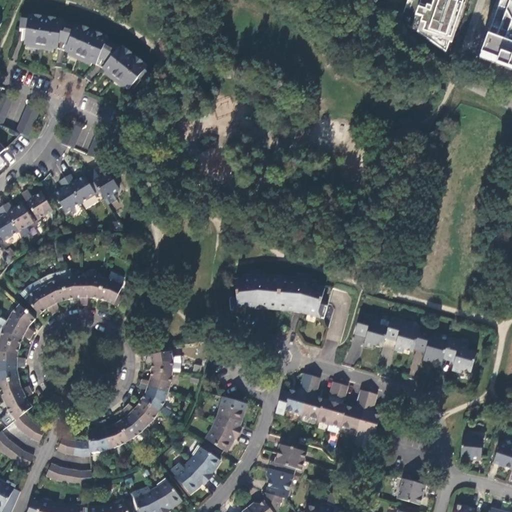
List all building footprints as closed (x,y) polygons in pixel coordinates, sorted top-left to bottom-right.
[(422,17),(417,32),(446,53),(464,0),(434,0),(432,7),(419,3),(418,8),(416,15),(422,17)] [(511,0),(500,0),(479,57),(511,69),(511,0)] [(117,80),(129,90),(132,87),(135,89),(141,81),(144,83),(150,74),(145,70),(147,67),(143,63),(137,58),(132,55),(126,50),(121,46),(120,47),(107,40),(108,38),(95,33),(89,31),(76,25),(76,26),(62,22),(62,21),(48,19),(42,18),(35,17),(29,16),(28,19),(22,18),(20,29),(27,30),(25,40),(25,42),(30,43),(36,44),(37,41),(44,42),(49,43),(49,46),(55,46),(58,47),(59,47),(60,43),(62,33),(73,36),(69,45),(67,50),(71,52),(76,54),(78,51),(83,53),(89,55),(89,59),(95,62),(98,64),(100,59),(105,50),(114,55),(108,63),(104,68),(108,70),(114,74),(116,71),(121,75),(117,80)] [(60,43),(69,45),(73,36),(62,33),(60,43)] [(100,59),(108,63),(114,55),(105,50),(100,59)] [(93,64),(95,62),(89,59),(89,55),(83,53),(82,59),(93,64)] [(107,73),(117,80),(121,75),(116,71),(114,74),(108,70),(107,73)] [(8,96),(1,94),(0,96),(0,99),(12,105),(14,99),(8,96)] [(12,105),(0,99),(0,108),(9,112),(12,105)] [(25,111),(38,116),(40,110),(27,105),(25,111)] [(0,108),(0,116),(6,119),(9,112),(0,108)] [(35,123),(38,116),(25,111),(23,118),(35,123)] [(20,125),(32,130),(35,123),(23,118),(20,125)] [(70,123),(67,130),(80,135),(83,129),(70,123)] [(20,125),(17,132),(29,137),(32,130),(20,125)] [(67,130),(64,136),(77,142),(80,135),(67,130)] [(95,141),(107,146),(109,140),(97,135),(95,141)] [(62,144),(68,146),(75,149),(77,142),(64,136),(62,144)] [(92,148),(103,153),(107,146),(95,141),(92,148)] [(89,155),(100,160),(103,153),(92,148),(89,155)] [(95,169),(89,173),(104,199),(119,189),(108,171),(99,177),(95,169)] [(71,174),(65,178),(80,203),(95,194),(84,176),(75,181),(71,174)] [(80,203),(65,178),(59,181),(63,189),(54,194),(65,212),(80,203)] [(28,191),(22,194),(37,219),(52,210),(41,192),(33,198),(28,191)] [(9,202),(3,206),(18,231),(33,222),(22,205),(14,210),(9,202)] [(18,231),(3,206),(0,207),(0,214),(2,217),(0,218),(0,235),(3,240),(18,231)] [(318,287),(319,284),(310,281),(311,277),(305,276),(298,275),(297,279),(265,275),(265,272),(258,271),(251,272),(252,276),(243,277),(243,280),(236,281),(237,298),(230,298),(231,311),(258,308),(298,311),(325,319),(328,307),(321,305),(325,289),(318,287)] [(43,287),(57,312),(60,311),(58,303),(60,302),(68,300),(63,280),(61,272),(51,275),(40,281),(43,287)] [(92,297),(99,299),(104,279),(95,276),(83,277),(84,305),(88,305),(89,298),(92,297)] [(84,305),(83,277),(76,277),(69,278),(63,280),(68,300),(79,298),(79,305),(84,305)] [(108,301),(118,307),(123,297),(119,295),(124,286),(113,280),(104,279),(99,299),(108,301)] [(57,312),(43,287),(34,292),(26,299),(40,315),(45,310),(48,308),(53,315),(57,312)] [(332,291),(325,289),(321,305),(328,307),(332,291)] [(30,326),(36,319),(20,305),(13,313),(8,322),(33,336),(35,332),(29,328),(30,326)] [(382,319),(382,317),(362,312),(357,330),(367,334),(367,337),(365,343),(374,346),(374,344),(384,347),(386,338),(387,334),(390,327),(380,324),(382,319)] [(410,327),(412,322),(393,316),(391,321),(390,327),(387,334),(398,338),(397,342),(395,350),(401,351),(402,348),(413,352),(415,348),(415,345),(420,331),(410,327)] [(33,336),(8,322),(3,331),(0,341),(21,347),(23,339),(25,337),(31,340),(33,336)] [(441,333),(421,326),(420,331),(415,345),(427,348),(426,351),(424,360),(433,362),(434,359),(442,362),(443,358),(444,355),(448,341),(440,338),(441,333)] [(444,355),(455,358),(455,362),(452,369),(461,372),(462,369),(471,372),(477,352),(467,348),(469,343),(450,337),(448,341),(444,355)] [(0,361),(25,363),(26,358),(19,357),(18,355),(21,347),(0,341),(0,361)] [(330,362),(335,349),(324,345),(323,349),(304,343),(311,356),(330,362)] [(171,347),(161,348),(151,350),(152,363),(152,370),(173,372),(174,363),(173,357),(172,351),(171,347)] [(339,349),(335,349),(330,362),(337,363),(335,361),(339,349)] [(181,356),(173,357),(174,363),(173,372),(180,373),(181,362),(181,356)] [(25,363),(0,361),(0,382),(20,378),(18,371),(18,368),(25,367),(25,363)] [(173,372),(152,370),(152,376),(150,381),(143,380),(142,383),(169,392),(172,384),(173,372)] [(282,392),(277,412),(284,415),(285,410),(302,415),(313,376),(305,374),(301,388),(296,391),(291,390),(290,394),(282,392)] [(318,419),(324,399),(320,398),(316,393),(320,378),(313,376),(302,415),(318,419)] [(20,378),(0,382),(0,388),(1,392),(5,402),(31,390),(30,386),(22,389),(21,386),(20,378)] [(337,398),(341,384),(334,382),(330,396),(337,398)] [(169,392),(142,383),(140,388),(147,391),(147,392),(142,400),(160,412),(170,418),(173,413),(162,407),(165,402),(169,392)] [(348,386),(341,384),(337,398),(344,400),(348,386)] [(31,390),(5,402),(11,413),(17,420),(25,413),(33,407),(28,400),(27,398),(33,394),(31,390)] [(358,431),(369,392),(362,390),(357,405),(352,407),(347,406),(342,426),(358,431)] [(375,435),(380,416),(376,414),(373,409),(377,394),(369,392),(358,431),(375,435)] [(216,423),(240,434),(243,427),(237,425),(239,422),(241,422),(246,404),(224,397),(219,416),(216,423)] [(336,403),(324,399),(318,419),(317,421),(329,425),(336,403)] [(160,412),(142,400),(139,406),(136,409),(130,405),(127,407),(147,428),(154,420),(160,412)] [(342,426),(347,406),(336,403),(329,425),(340,427),(341,428),(342,426)] [(147,428),(127,407),(124,410),(128,416),(126,419),(119,423),(130,440),(139,435),(147,428)] [(25,413),(17,420),(14,422),(20,428),(30,418),(25,413)] [(35,422),(30,418),(20,428),(26,433),(35,422)] [(130,440),(119,423),(113,426),(110,427),(107,420),(102,421),(111,449),(120,446),(130,440)] [(111,449),(102,421),(98,423),(100,430),(96,431),(89,432),(90,442),(90,453),(100,452),(111,449)] [(35,422),(26,433),(33,438),(40,426),(35,422)] [(237,440),(240,434),(216,423),(212,430),(216,432),(210,441),(226,452),(232,442),(230,441),(231,438),(237,440)] [(340,427),(329,425),(328,431),(338,434),(340,427)] [(46,429),(40,426),(33,438),(40,442),(46,429)] [(212,430),(211,429),(205,438),(210,441),(216,432),(212,430)] [(0,447),(9,439),(5,434),(0,437),(0,447)] [(483,437),(463,436),(461,458),(481,461),(483,437)] [(66,453),(70,440),(64,437),(58,450),(66,453)] [(279,453),(305,461),(308,452),(296,448),(298,442),(283,437),(279,453)] [(14,443),(9,439),(0,447),(0,449),(0,450),(6,454),(14,443)] [(77,441),(70,440),(66,453),(75,455),(77,441)] [(75,455),(82,456),(83,442),(77,441),(75,455)] [(90,456),(90,453),(90,442),(83,442),(82,456),(90,456)] [(20,448),(14,443),(6,454),(11,458),(20,448)] [(511,447),(500,444),(494,463),(511,469),(511,447)] [(204,450),(199,447),(193,456),(195,457),(198,459),(204,450)] [(11,458),(18,463),(25,451),(20,448),(11,458)] [(195,457),(190,462),(209,480),(214,475),(209,471),(212,469),(213,470),(220,460),(204,450),(198,459),(195,457)] [(34,455),(25,451),(18,463),(28,468),(34,455)] [(294,475),(296,468),(302,470),(305,461),(279,453),(276,462),(272,461),(270,468),(294,475)] [(190,462),(184,458),(180,463),(172,470),(178,478),(186,471),(184,468),(190,462)] [(209,480),(190,462),(184,468),(186,471),(178,478),(190,493),(199,486),(197,484),(199,482),(204,486),(209,480)] [(58,480),(62,467),(53,463),(47,476),(58,480)] [(69,469),(62,467),(58,480),(63,482),(66,482),(69,469)] [(294,475),(270,468),(268,477),(270,481),(267,493),(283,497),(287,498),(294,475)] [(75,470),(69,469),(66,482),(72,484),(75,470)] [(81,484),(82,471),(75,470),(72,484),(81,484)] [(89,484),(89,471),(82,471),(81,484),(83,484),(89,484)] [(420,505),(426,486),(403,479),(398,498),(420,505)] [(170,484),(167,480),(158,486),(159,487),(161,490),(170,484)] [(152,492),(162,511),(169,511),(171,511),(168,506),(171,505),(172,506),(182,500),(170,484),(161,490),(159,487),(152,492)] [(162,511),(152,492),(149,487),(133,494),(139,511),(162,511)] [(6,489),(0,503),(0,509),(4,511),(11,511),(20,493),(13,489),(12,491),(6,489)] [(283,497),(267,493),(265,501),(261,504),(255,503),(249,508),(252,511),(278,511),(283,497)] [(42,499),(41,502),(40,504),(51,507),(51,504),(52,503),(51,500),(44,498),(42,499)] [(58,511),(59,505),(51,504),(51,507),(40,504),(41,502),(36,501),(34,500),(28,511),(58,511)] [(324,511),(327,504),(321,503),(320,506),(317,508),(309,505),(306,511),(324,511)]
